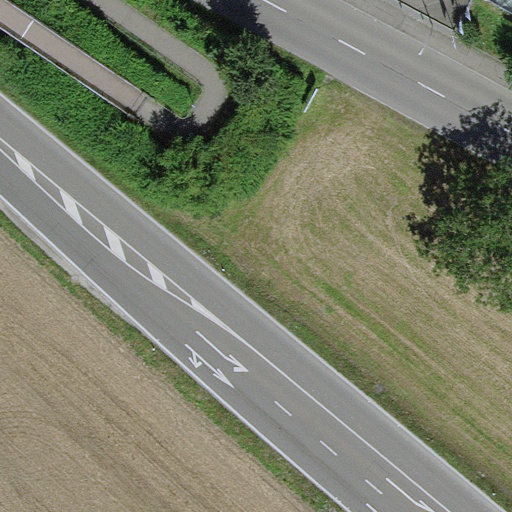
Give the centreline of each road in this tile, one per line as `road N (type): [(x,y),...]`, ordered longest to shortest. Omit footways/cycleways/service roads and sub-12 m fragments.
road 1 (primary): [(0,148),(435,511)]
road 2 (residential): [(511,131),(267,0)]
